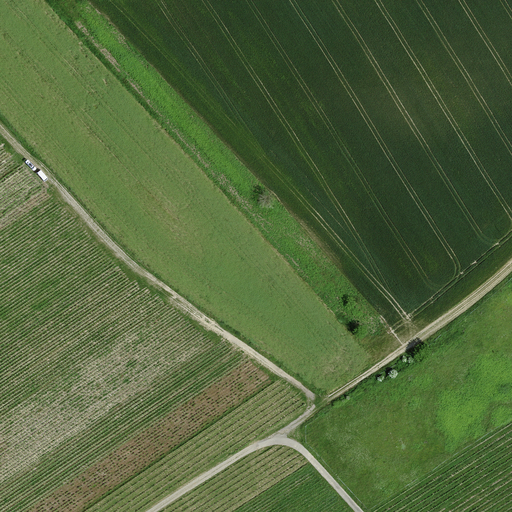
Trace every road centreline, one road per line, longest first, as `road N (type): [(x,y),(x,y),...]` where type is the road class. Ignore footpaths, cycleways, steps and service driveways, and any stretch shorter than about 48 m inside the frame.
road 1 (track): [(0,125),(132,262),(312,400)]
road 2 (track): [(511,268),(412,346),(333,397),(312,400),(309,413),(276,441)]
road 3 (track): [(276,441),(237,456),(151,511)]
